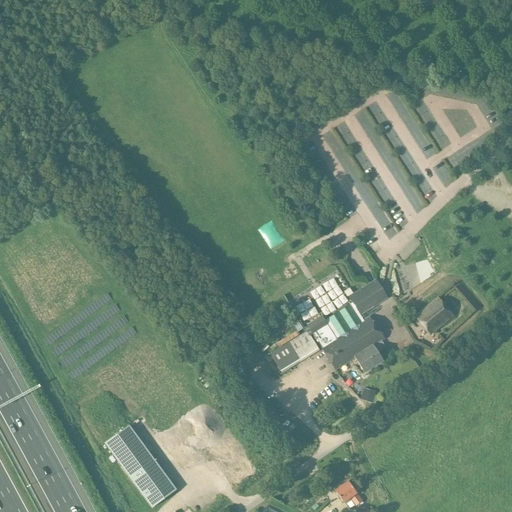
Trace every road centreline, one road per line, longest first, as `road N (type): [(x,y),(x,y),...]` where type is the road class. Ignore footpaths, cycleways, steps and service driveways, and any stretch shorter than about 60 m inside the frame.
road 1 (unclassified): [(243,511),(511,309)]
road 2 (motorway): [(71,511),(0,381)]
